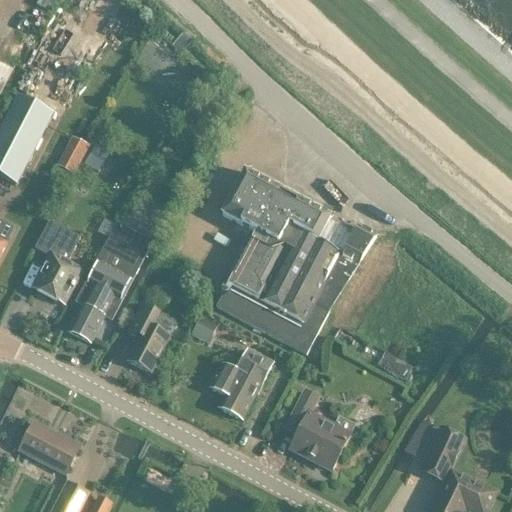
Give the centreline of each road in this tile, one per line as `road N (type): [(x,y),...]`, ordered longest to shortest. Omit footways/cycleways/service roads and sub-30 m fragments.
road 1 (tertiary): [(323,511),(0,349)]
road 2 (tertiary): [(511,194),(295,0)]
